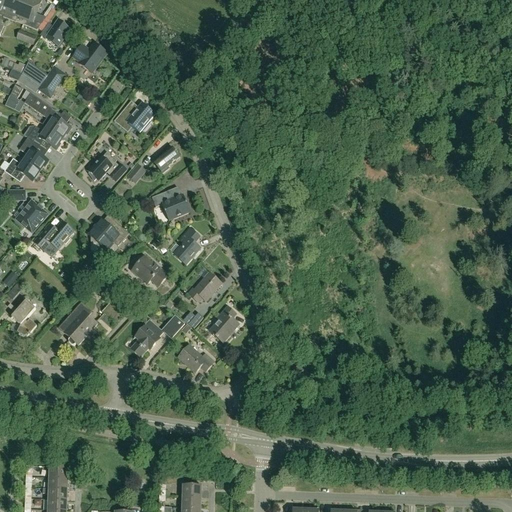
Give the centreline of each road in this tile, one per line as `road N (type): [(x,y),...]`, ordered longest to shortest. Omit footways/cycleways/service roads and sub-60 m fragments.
road 1 (residential): [(120,376),(230,395),(258,380),(266,355),(202,177),(164,106),(127,65)]
road 2 (residential): [(510,503),(261,495)]
road 3 (tertiary): [(511,459),(389,456),(266,440)]
road 4 (tertiary): [(266,440),(116,416)]
road 5 (residential): [(127,65),(60,168)]
road 6 (residential): [(120,376),(0,366)]
